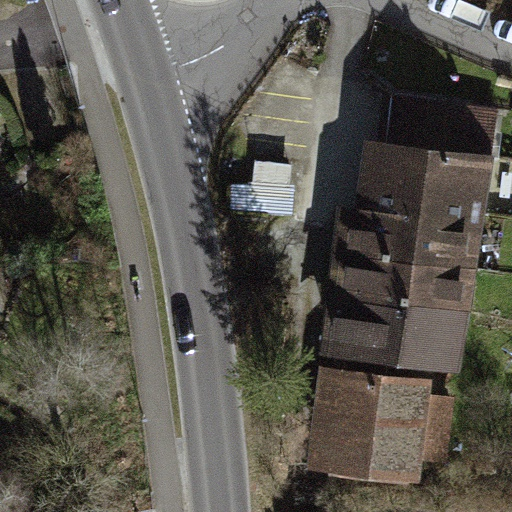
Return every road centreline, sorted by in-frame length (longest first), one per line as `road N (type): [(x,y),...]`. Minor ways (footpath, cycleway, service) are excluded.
road 1 (tertiary): [(220,511),(195,269),(145,77)]
road 2 (unknown): [(359,0),(308,289)]
road 3 (residential): [(145,77),(228,43),(274,0)]
road 4 (track): [(0,47),(126,19)]
